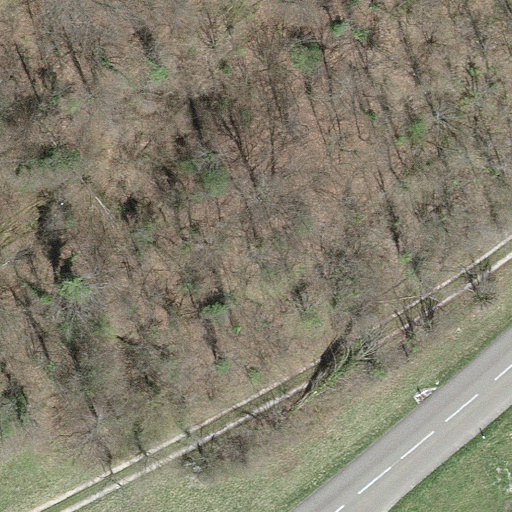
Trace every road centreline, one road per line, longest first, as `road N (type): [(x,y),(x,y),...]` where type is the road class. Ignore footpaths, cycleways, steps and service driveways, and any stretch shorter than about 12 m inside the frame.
road 1 (track): [(511,252),(76,511)]
road 2 (secondary): [(334,511),(511,364)]
